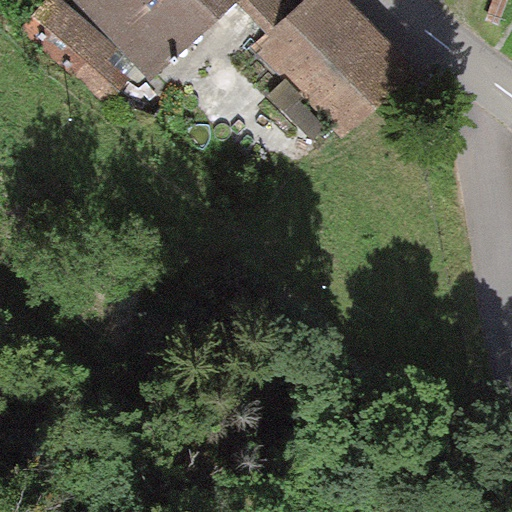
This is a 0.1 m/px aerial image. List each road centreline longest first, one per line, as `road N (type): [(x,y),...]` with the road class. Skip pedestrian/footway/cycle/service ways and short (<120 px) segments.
road 1 (track): [(262,511),(169,414),(0,295)]
road 2 (track): [(503,260),(479,120),(494,81)]
road 3 (track): [(511,402),(497,345),(503,260),(511,254)]
road 4 (tertiary): [(390,0),(511,94)]
